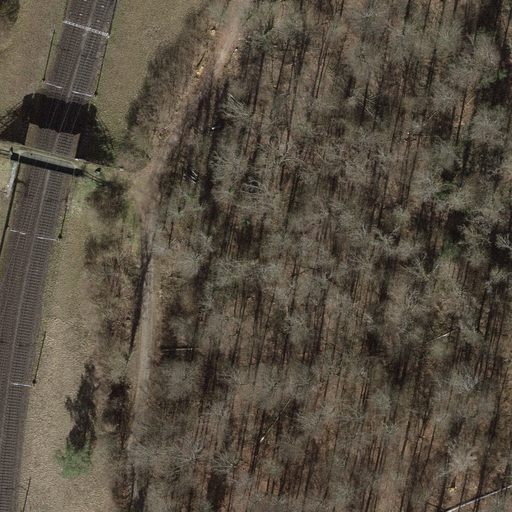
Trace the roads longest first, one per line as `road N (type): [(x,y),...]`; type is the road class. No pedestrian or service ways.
road 1 (track): [(141,511),(133,466),(155,188)]
road 2 (track): [(17,152),(155,188)]
